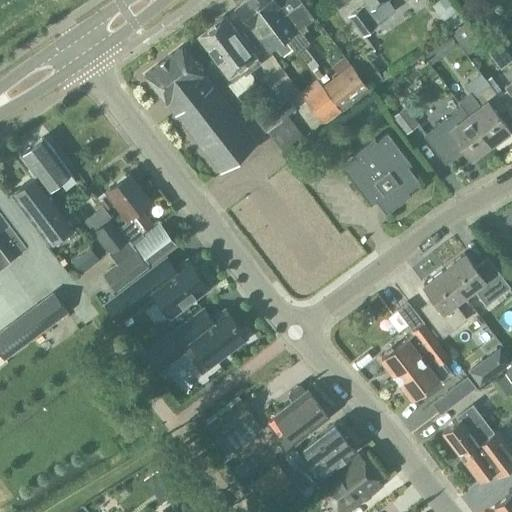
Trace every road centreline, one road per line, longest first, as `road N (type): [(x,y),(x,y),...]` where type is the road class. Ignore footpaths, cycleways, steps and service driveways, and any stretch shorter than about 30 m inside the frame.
road 1 (residential): [(295,332),(77,51)]
road 2 (residential): [(449,511),(295,332)]
road 3 (residential): [(295,332),(475,201)]
